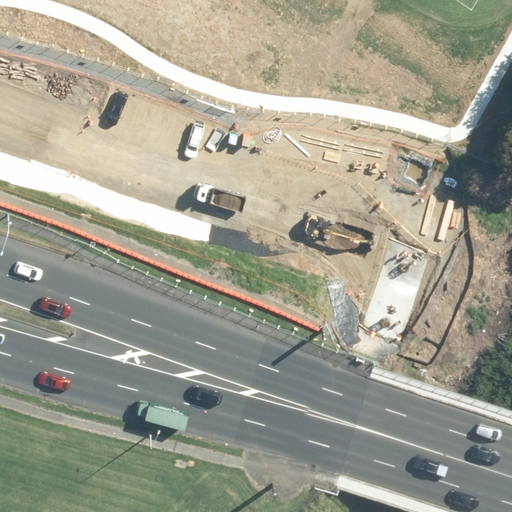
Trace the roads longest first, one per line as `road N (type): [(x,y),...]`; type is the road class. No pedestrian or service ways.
road 1 (primary): [(0,265),(511,444)]
road 2 (primary): [(511,504),(0,345)]
